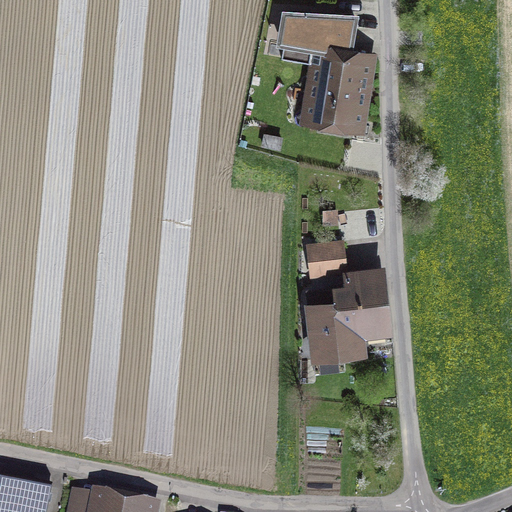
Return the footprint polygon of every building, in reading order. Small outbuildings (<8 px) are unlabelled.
[(310,63),(312,47),(323,49),(312,117),(355,124),(366,53),(349,50),(355,16),(285,13),(281,42),(285,43),(282,58),(310,63)] [(314,273),(343,269),(340,243),(310,246),(314,273)] [(312,291),(319,350),(358,346),(354,316),(359,316),(361,331),(385,329),(378,271),(349,274),(350,286),(312,291)] [(46,511),(51,486),(0,476),(0,511),(46,511)] [(73,507),(72,511),(151,511),(152,511),(98,500),(95,511),(73,507)]
